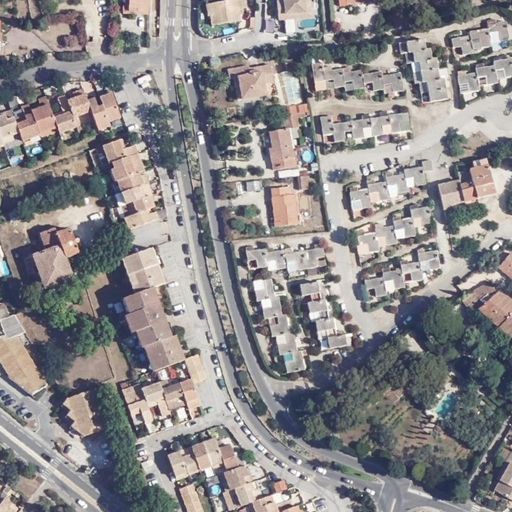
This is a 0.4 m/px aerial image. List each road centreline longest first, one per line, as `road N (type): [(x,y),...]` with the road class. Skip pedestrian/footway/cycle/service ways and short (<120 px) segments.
road 1 (tertiary): [(171,54),(198,248),(244,403),(268,438),(302,461),(398,487)]
road 2 (tertiary): [(398,487),(307,442),(280,416),(259,377),(227,278),(184,51)]
road 3 (residential): [(374,37),(184,51)]
road 4 (primary): [(119,511),(0,419)]
road 5 (primary): [(0,436),(93,511)]
